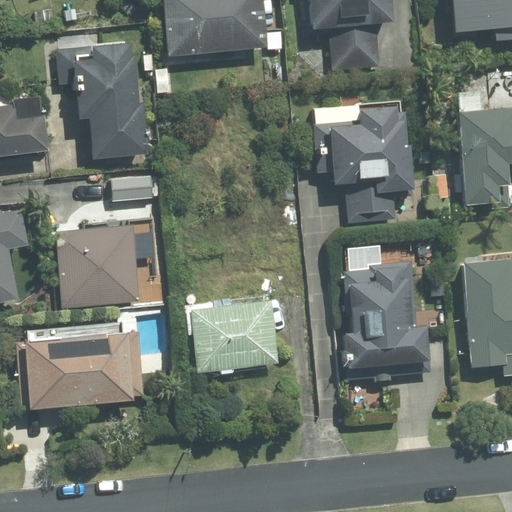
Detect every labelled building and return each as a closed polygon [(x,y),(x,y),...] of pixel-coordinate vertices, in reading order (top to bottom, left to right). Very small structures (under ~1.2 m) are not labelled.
[(250,0),(149,0),(155,56),(255,47),(250,0)] [(377,0),(293,0),(296,30),(323,27),(327,70),(371,66),(367,23),(380,22),(377,0)] [(511,0),(436,0),(439,33),(480,29),(481,41),(511,37),(511,0)] [(120,44),(49,50),(52,84),(63,83),(66,119),(75,118),(79,159),(138,154),(133,104),(125,105),(120,44)] [(170,62),(152,64),(155,95),(172,93),(170,62)] [(204,73),(176,75),(178,93),(205,90),(204,73)] [(0,155),(37,151),(30,101),(0,104),(0,155)] [(345,120),(305,124),(309,175),(318,174),(320,187),(337,185),(341,225),(387,220),(385,191),(396,190),(389,120),(379,121),(378,106),(344,109),(345,120)] [(498,108),(442,113),(451,207),(487,204),(485,188),(497,187),(495,165),(511,163),(511,128),(500,130),(498,108)] [(428,179),(420,179),(421,205),(444,204),(443,161),(427,161),(428,179)] [(144,177),(102,181),(103,202),(145,198),(144,177)] [(0,301),(6,301),(0,271),(0,248),(14,246),(6,207),(0,208),(0,301)] [(122,225),(46,232),(52,309),(129,303),(122,225)] [(499,259),(450,264),(460,368),(494,365),(495,377),(511,375),(511,285),(501,287),(499,259)] [(360,270),(333,272),(339,334),(332,335),(336,379),(423,371),(419,325),(408,326),(401,260),(360,264),(360,270)] [(257,300),(178,310),(187,374),(266,363),(257,300)] [(125,326),(9,335),(15,410),(132,401),(125,326)]
